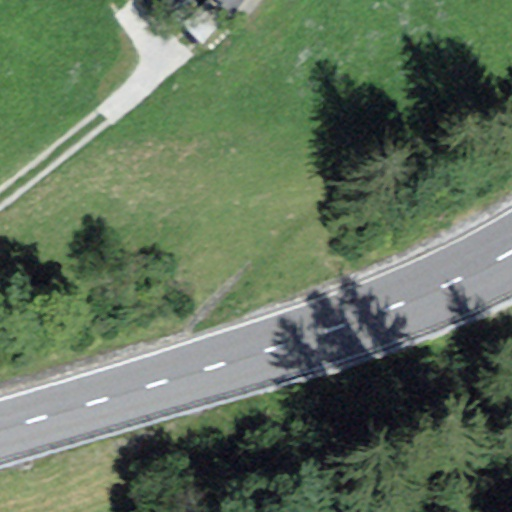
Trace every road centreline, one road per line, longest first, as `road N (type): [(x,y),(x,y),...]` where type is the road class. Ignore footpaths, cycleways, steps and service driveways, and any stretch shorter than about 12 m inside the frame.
road 1 (primary): [(511,257),(370,320),(0,431)]
road 2 (track): [(169,58),(0,197)]
